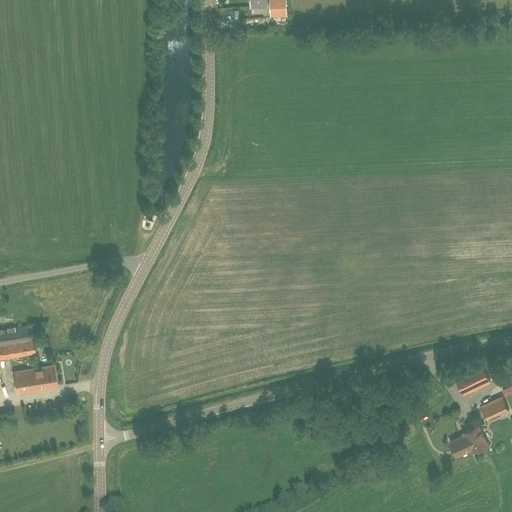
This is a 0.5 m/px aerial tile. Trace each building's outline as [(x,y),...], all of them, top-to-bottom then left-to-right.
[(272,15),(286,15),(285,0),(273,0),(274,6),(271,6),(272,15)] [(0,359),(35,353),(30,325),(0,329),(0,359)] [(480,360),(481,362),(462,371),(460,366),(452,369),(464,395),(491,382),(485,370),(502,366),(499,356),(480,360)] [(17,393),(42,388),(57,385),(54,364),(38,367),(14,371),(17,393)] [(511,392),(511,385),(510,386),(502,390),(505,396),(511,392)] [(503,397),(483,406),(489,420),(509,411),(503,397)] [(487,444),(478,425),(464,432),(465,434),(450,441),(457,455),(472,448),(473,451),(487,444)] [(360,472),(370,464),(365,457),(354,464),(360,472)]
